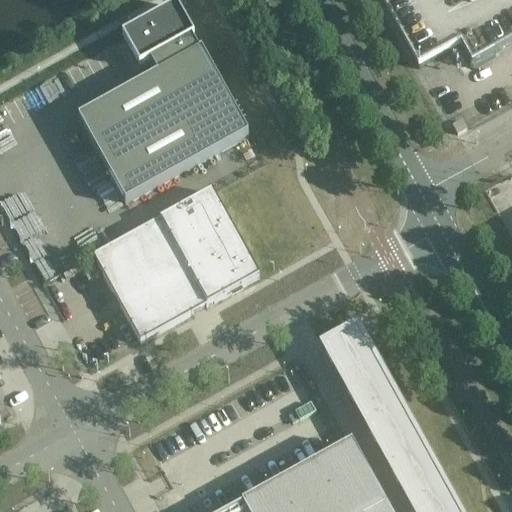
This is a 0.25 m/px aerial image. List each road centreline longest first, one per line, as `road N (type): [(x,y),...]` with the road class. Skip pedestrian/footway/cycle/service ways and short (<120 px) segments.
road 1 (unclassified): [(73,433),(441,229)]
road 2 (tertiary): [(421,193),(318,0)]
road 3 (unclassified): [(73,433),(0,301)]
road 4 (tertiary): [(511,355),(441,229)]
